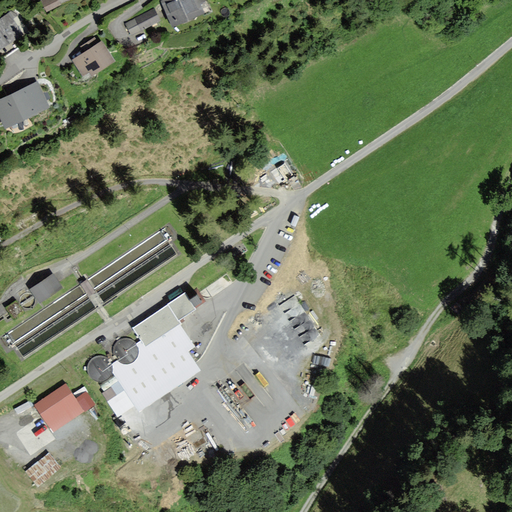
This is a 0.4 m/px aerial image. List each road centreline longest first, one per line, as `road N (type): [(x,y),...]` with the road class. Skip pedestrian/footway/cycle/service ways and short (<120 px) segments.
road 1 (residential): [(511,42),(0,399)]
road 2 (track): [(511,181),(483,261),(440,307),(302,511)]
road 3 (residential): [(0,80),(123,0)]
